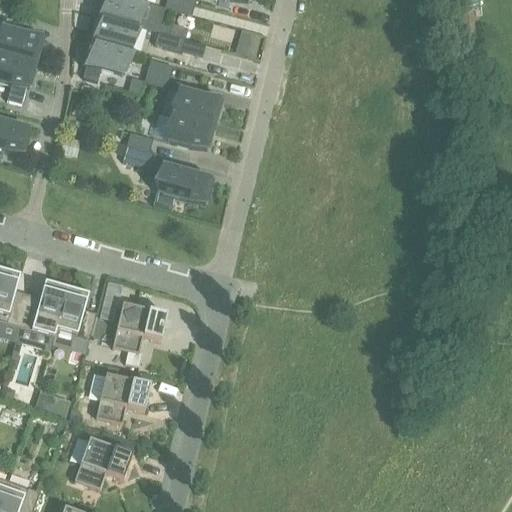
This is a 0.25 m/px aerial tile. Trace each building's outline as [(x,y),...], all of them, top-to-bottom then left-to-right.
[(136,29),(142,5),(122,0),(100,0),(96,18),(136,29)] [(167,0),(164,12),(190,20),(194,7),(169,0),(167,0)] [(475,40),(472,13),(458,15),(461,42),(475,40)] [(136,29),(96,18),(89,42),(129,53),(136,29)] [(3,34),(0,44),(0,59),(36,70),(43,42),(24,40),(28,28),(6,22),(3,34)] [(159,26),(157,35),(187,44),(187,42),(171,37),(173,30),(159,26)] [(183,56),(187,44),(157,35),(153,48),(183,56)] [(122,78),(129,53),(89,42),(82,70),(101,72),(122,78)] [(235,56),(253,61),(256,50),(238,45),(235,56)] [(36,70),(0,59),(0,85),(11,89),(30,91),(36,70)] [(144,85),(167,91),(173,68),(151,62),(144,85)] [(181,96),(174,121),(214,132),(221,104),(202,102),(181,96)] [(208,153),(214,132),(174,121),(167,145),(189,151),(208,153)] [(30,135),(0,126),(0,154),(5,156),(24,158),(30,135)] [(129,136),(125,148),(149,154),(152,141),(129,136)] [(121,164),(152,172),(156,157),(156,156),(149,154),(125,148),(121,164)] [(213,185),(164,172),(153,210),(171,214),(174,202),(187,206),(206,208),(213,185)] [(20,278),(0,272),(0,325),(19,330),(27,302),(14,299),(20,278)] [(39,306),(27,302),(19,330),(54,340),(56,333),(68,292),(44,285),(39,306)] [(116,304),(118,305),(121,289),(107,286),(104,302),(116,304)] [(88,297),(68,292),(56,333),(75,338),(74,341),(89,345),(96,317),(95,317),(94,321),(82,318),(88,297)] [(112,352),(127,356),(124,367),(138,370),(140,359),(138,358),(142,342),(160,346),(167,320),(122,309),(112,352)] [(105,380),(95,423),(121,429),(125,412),(144,417),(150,391),(105,380)] [(68,405),(39,396),(33,413),(63,422),(68,405)] [(124,457),(128,445),(99,436),(96,447),(89,444),(74,485),(99,495),(105,479),(123,485),(132,460),(124,457)] [(7,484),(0,500),(0,511),(33,511),(39,496),(7,484)]
